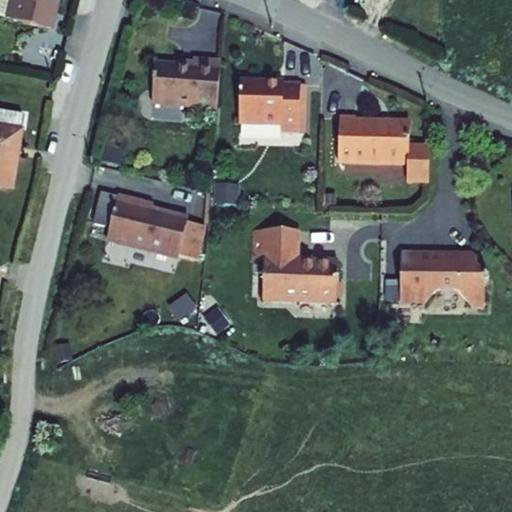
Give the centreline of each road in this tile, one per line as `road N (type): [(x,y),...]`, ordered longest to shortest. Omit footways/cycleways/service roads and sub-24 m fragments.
road 1 (residential): [(108,0),(26,350)]
road 2 (residential): [(511,117),(260,0)]
road 3 (unclassified): [(0,494),(26,350)]
